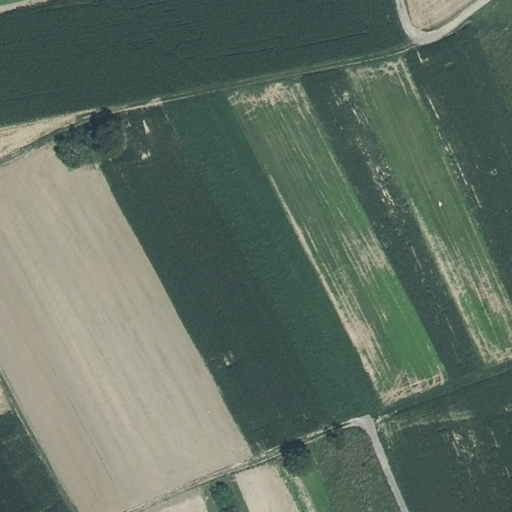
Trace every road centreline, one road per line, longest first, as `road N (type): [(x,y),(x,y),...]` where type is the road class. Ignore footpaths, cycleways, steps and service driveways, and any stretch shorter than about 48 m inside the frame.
road 1 (track): [(0,165),(76,124),(136,104),(413,49)]
road 2 (track): [(511,365),(143,511)]
road 3 (track): [(0,354),(80,511)]
